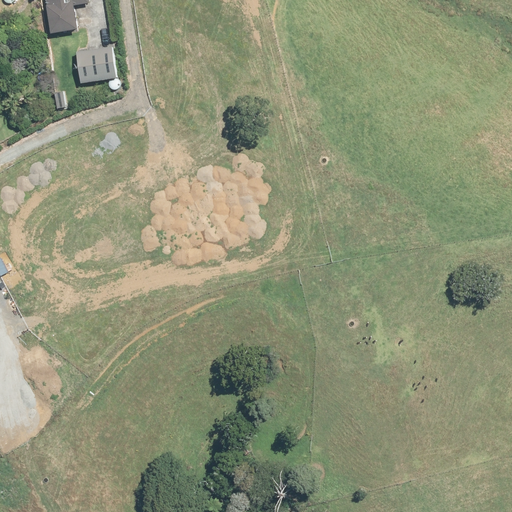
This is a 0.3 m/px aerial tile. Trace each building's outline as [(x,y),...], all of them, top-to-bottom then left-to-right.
[(88,4),(87,0),(48,0),(54,34),(78,30),(74,7),(88,4)] [(119,79),(114,48),(78,54),(83,84),(119,79)] [(183,111),(176,79),(156,84),(163,115),(183,111)] [(156,94),(153,85),(140,88),(142,97),(156,94)] [(188,148),(183,127),(168,131),(173,152),(188,148)]
